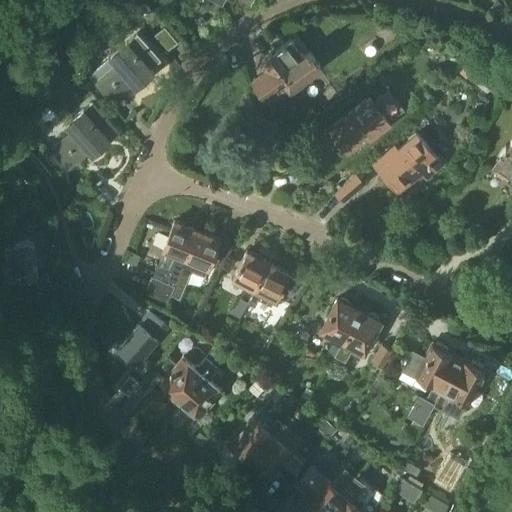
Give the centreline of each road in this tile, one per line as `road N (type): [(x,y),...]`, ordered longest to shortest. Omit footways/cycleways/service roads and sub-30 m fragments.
road 1 (residential): [(238,511),(137,443),(95,396),(89,374),(98,273),(146,172)]
road 2 (residential): [(146,172),(511,322)]
road 3 (residential): [(283,0),(234,36),(196,79),(163,127),(146,172)]
